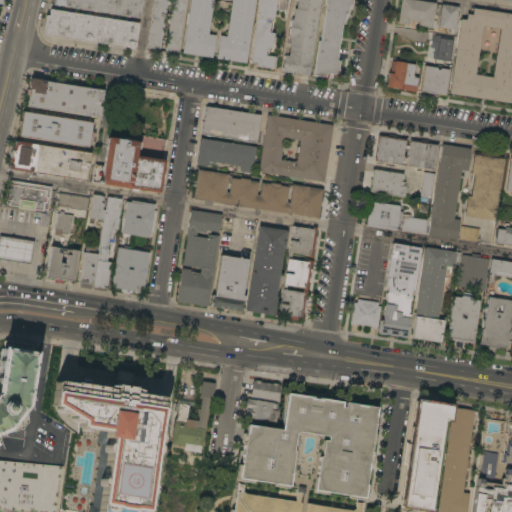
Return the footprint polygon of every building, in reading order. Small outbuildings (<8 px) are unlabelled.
[(141,0),(139,19),(54,5),(54,0),(141,0)] [(154,0),(168,0),(160,52),(147,50),(154,0)] [(173,0),(186,0),(178,54),(165,52),(173,0)] [(182,53),(190,0),(213,0),(208,34),(216,35),(212,58),(182,53)] [(255,0),(245,63),(216,59),(220,36),(226,37),(232,0),(255,0)] [(257,64),(250,63),(260,0),(288,0),(287,10),(285,9),(285,11),(277,10),(276,11),(275,12),(272,33),(274,33),(272,49),(269,48),(268,54),(277,55),(275,69),(256,66),(257,64)] [(320,0),(309,76),(282,72),(284,56),(289,56),(290,48),(289,47),(290,37),(288,37),(291,19),(293,19),(294,9),(296,9),(298,1),(293,0),(320,0)] [(353,0),(352,6),(349,6),(347,20),(345,19),(344,24),(342,24),(337,58),(341,59),(339,69),(341,70),(339,77),(333,76),(333,78),(328,78),(327,80),(320,78),(320,76),(313,75),(318,41),(320,41),(326,6),(324,5),(324,0),(353,0)] [(455,30),(454,30),(454,34),(450,33),(451,30),(438,28),(440,16),(434,15),(433,21),(436,21),(435,29),(418,26),(419,22),(409,21),(408,25),(397,24),(400,0),(413,0),(458,7),(455,30)] [(511,14),(511,103),(449,94),(461,20),(466,21),(467,15),(472,16),(473,8),(511,14)] [(138,24),(134,49),(46,35),(47,28),(44,28),(45,16),(49,16),(50,10),(138,24)] [(451,60),(453,61),(452,68),(434,65),(435,60),(433,59),(434,49),(430,48),(432,35),(454,38),(451,60)] [(413,78),(418,79),(416,92),(386,88),(388,73),(390,74),(392,61),(415,65),(413,78)] [(444,96),(421,92),(425,66),(449,70),(444,96)] [(104,91),(102,102),(100,101),(99,107),(101,107),(100,118),(27,106),(31,79),(104,91)] [(255,143),(202,135),(206,106),(260,115),(255,143)] [(92,123),(91,130),(94,130),(93,133),(96,134),(95,138),(90,137),(88,148),(19,137),(21,127),(18,126),(19,121),(22,122),(23,112),(92,123)] [(324,182),(266,173),(266,179),(260,178),(261,173),(258,172),(267,115),(332,126),(324,182)] [(166,140),(163,160),(165,161),(159,194),(137,190),(137,192),(132,191),(132,189),(100,184),(100,183),(92,182),(95,164),(103,166),(108,137),(137,142),(138,136),(166,140)] [(407,141),(406,143),(405,143),(403,157),(405,157),(405,160),(403,160),(402,166),(376,162),(376,163),(374,162),(378,136),(407,141)] [(251,174),(240,172),(241,166),(208,161),(207,167),(196,165),(200,139),(255,147),(251,174)] [(90,153),(86,182),(8,169),(11,158),(10,157),(11,151),(13,151),(15,141),(90,153)] [(406,166),(410,144),(409,143),(409,141),(438,145),(438,148),(437,148),(433,171),(406,166)] [(453,220),(460,221),(456,241),(427,237),(438,165),(439,165),(442,145),(471,149),(467,172),(461,171),(453,220)] [(464,216),(467,197),(471,197),(474,176),(471,175),(474,153),(504,157),(497,203),(498,203),(495,221),(464,216)] [(193,199),(198,170),(228,175),(226,192),(229,193),(231,178),(240,180),(240,178),(249,180),(249,181),(258,182),(256,195),(259,196),(261,183),(289,187),(286,202),(289,203),(292,184),(323,189),(318,219),(193,199)] [(369,193),(370,187),(371,187),(372,184),(370,184),(370,179),(372,179),(373,175),(371,175),(372,170),(403,175),(402,182),(405,183),(404,187),(405,187),(404,198),(369,193)] [(430,200),(427,199),(427,202),(413,200),(414,193),(420,194),(424,173),(435,175),(430,200)] [(51,191),(56,192),(55,198),(50,197),(48,211),(43,210),(43,212),(34,210),(34,212),(18,209),(18,208),(8,206),(9,205),(5,204),(8,180),(51,187),(51,191)] [(90,197),(88,211),(57,207),(59,193),(90,197)] [(118,219),(119,219),(118,230),(114,229),(113,234),(114,234),(113,241),(110,241),(110,243),(108,243),(107,250),(108,250),(106,262),(111,263),(111,264),(112,264),(108,290),(107,290),(107,291),(106,290),(106,292),(80,288),(80,286),(78,286),(83,252),(98,255),(103,224),(96,223),(97,219),(89,218),(93,195),(102,196),(101,203),(103,204),(102,210),(105,211),(107,197),(121,200),(118,219)] [(366,226),(370,200),(374,201),(374,203),(400,206),(398,215),(401,216),(400,221),(397,221),(396,231),(366,226)] [(154,211),(157,211),(153,232),(151,232),(150,238),(121,234),(126,202),(131,203),(131,201),(155,205),(154,211)] [(221,215),(218,232),(205,230),(205,234),(196,232),(195,237),(206,239),(206,235),(218,237),(207,307),(176,302),(182,269),(190,270),(190,272),(200,274),(200,269),(182,266),(187,237),(186,237),(190,210),(221,215)] [(72,221),(70,234),(62,232),(61,236),(54,235),(57,214),(59,214),(60,212),(63,213),(63,215),(73,216),(72,221)] [(401,229),(403,217),(420,220),(421,214),(427,215),(427,221),(428,221),(426,233),(401,229)] [(258,226),(286,231),(285,233),(287,233),(284,248),(283,248),(275,297),(277,297),(274,316),(245,311),(258,226)] [(315,237),(316,237),(314,249),(313,249),(312,258),(307,257),(308,255),(289,252),(290,241),(298,242),(299,239),(291,238),(293,226),(312,230),(312,228),(317,228),(315,237)] [(480,229),(477,243),(459,240),(461,226),(480,229)] [(511,246),(495,244),(497,229),(504,230),(505,227),(511,228),(511,246)] [(30,265),(0,259),(0,236),(34,242),(30,265)] [(414,291),(412,291),(411,295),(412,297),(411,300),(410,301),(409,308),(410,310),(410,313),(408,315),(411,315),(407,338),(378,334),(380,321),(383,321),(384,315),(383,315),(385,304),(386,304),(387,298),(386,296),(387,293),(388,292),(388,287),(386,287),(392,244),(421,248),(414,291)] [(74,282),(46,277),(51,247),(78,251),(74,282)] [(440,343),(412,339),(416,316),(414,316),(425,248),(426,249),(426,248),(455,252),(454,253),(455,254),(453,268),(446,267),(437,320),(444,321),(440,343)] [(147,268),(147,269),(146,280),(145,280),(143,293),(111,288),(117,249),(149,253),(147,268)] [(461,255),(471,257),(471,254),(480,255),(480,258),(489,260),(484,291),(457,287),(461,255)] [(220,256),(247,260),(242,296),(245,296),(242,312),(209,307),(211,295),(214,296),(220,256)] [(285,274),(293,275),(293,272),(286,271),(287,259),(307,262),(307,260),(311,261),(310,269),(311,270),(309,282),(308,282),(307,291),(302,290),(303,288),(283,285),(285,274)] [(511,262),(511,277),(506,277),(506,276),(501,276),(494,275),(493,283),(489,282),(490,273),(489,273),(491,259),(511,262)] [(305,300),(307,300),(305,313),(303,312),(302,321),(278,317),(280,304),(288,305),(289,303),(281,301),(283,290),(302,293),(302,291),(307,292),(305,300)] [(473,343),(446,339),(448,327),(452,297),(459,298),(461,296),(462,296),(462,293),(470,294),(470,297),(471,298),(473,300),(480,301),(473,343)] [(511,301),(511,311),(511,319),(510,319),(508,332),(508,333),(507,340),(509,340),(507,349),(498,347),(497,349),(488,348),(488,346),(479,345),(483,319),(484,319),(485,316),(484,315),(485,307),(486,307),(488,297),(511,301)] [(377,328),(351,324),(354,303),(357,303),(358,300),(378,303),(378,307),(380,307),(377,328)] [(0,434),(6,432),(9,429),(13,432),(23,430),(29,422),(28,412),(24,409),(26,406),(30,377),(35,378),(38,355),(34,355),(34,349),(4,345),(0,365),(0,434)] [(73,384),(73,383),(96,387),(96,386),(115,386),(117,376),(117,371),(134,373),(133,378),(132,388),(148,394),(148,396),(162,399),(162,401),(164,401),(164,405),(164,410),(163,414),(161,418),(159,417),(157,435),(159,435),(159,437),(159,439),(158,443),(155,443),(155,446),(157,446),(158,448),(158,451),(157,453),(156,454),(154,454),(149,485),(151,486),(151,488),(151,491),(151,493),(150,494),(147,494),(144,511),(80,511),(60,509),(67,457),(64,457),(68,426),(79,427),(79,422),(62,412),(61,414),(59,413),(56,412),(54,410),(56,408),(52,407),(51,405),(55,383),(55,382),(57,382),(73,384)] [(249,397),(250,393),(251,393),(252,381),(255,382),(255,381),(260,382),(260,383),(272,385),(272,383),(278,384),(278,385),(280,385),(277,401),(249,397)] [(202,383),(197,419),(186,418),(188,404),(173,403),(168,446),(203,451),(212,383),(202,383)] [(280,430),(286,394),(342,402),(341,407),(343,408),(344,403),(377,408),(375,418),(378,418),(377,426),(374,425),(373,434),(375,434),(374,443),(371,443),(370,452),(372,453),(370,464),(368,463),(365,485),(367,486),(365,501),(363,501),(361,511),(230,511),(231,510),(233,510),(237,480),(236,480),(239,465),(240,465),(247,425),(280,430)] [(271,411),(277,412),(275,424),(266,422),(244,418),(246,406),(244,405),(245,400),(247,401),(247,400),(272,403),(271,411)] [(416,511),(397,509),(415,400),(452,406),(449,423),(445,423),(445,421),(441,420),(428,508),(430,509),(429,511),(416,511)] [(461,493),(468,494),(465,511),(435,511),(452,408),(474,411),(461,493)] [(511,422),(511,511),(470,511),(475,477),(477,477),(485,419),(511,422)]
